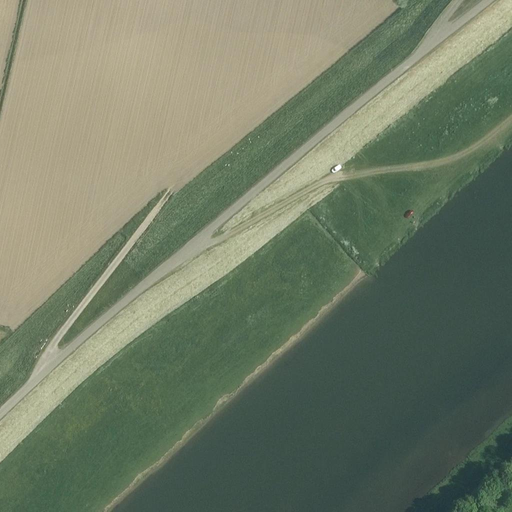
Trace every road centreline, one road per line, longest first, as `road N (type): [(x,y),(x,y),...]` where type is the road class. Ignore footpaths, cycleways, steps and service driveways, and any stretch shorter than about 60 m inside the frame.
road 1 (unclassified): [(0,414),(489,0)]
road 2 (track): [(50,366),(53,343),(166,195)]
road 3 (track): [(183,252),(335,174)]
